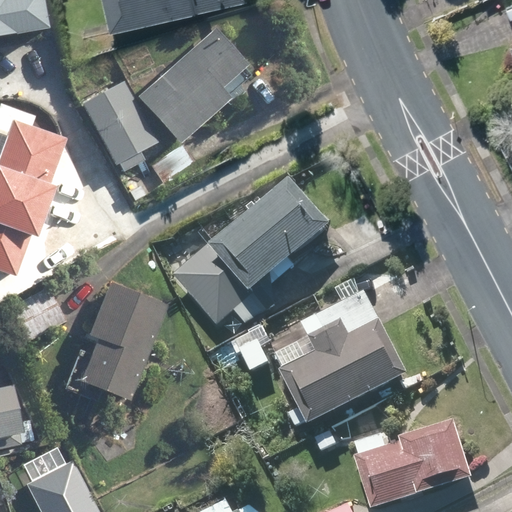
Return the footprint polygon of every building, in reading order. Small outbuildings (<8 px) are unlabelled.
[(0,0),(0,37),(51,29),(46,0),(0,0)] [(108,0),(115,28),(233,0),(108,0)] [(250,66),(215,28),(140,99),(182,144),(233,97),(226,89),(250,66)] [(121,81),(83,104),(119,165),(158,142),(121,81)] [(0,132),(8,136),(0,158),(0,270),(17,277),(32,235),(40,237),(58,187),(52,185),(68,139),(31,126),(35,117),(1,105),(0,107),(0,132)] [(179,144),(152,168),(166,185),(194,161),(179,144)] [(334,227),(291,180),(214,250),(211,246),(176,278),(223,329),(334,227)] [(111,284),(77,380),(134,400),(167,304),(111,284)] [(12,309),(30,343),(67,323),(49,289),(12,309)] [(275,357),(300,406),(287,412),(296,430),(309,423),(311,427),(410,376),(366,293),(309,323),(316,336),(275,357)] [(239,352),(245,350),(256,372),(271,364),(264,350),(274,345),(264,325),(260,327),(240,337),(234,340),(239,352)] [(0,451),(34,444),(29,420),(24,421),(17,386),(0,389),(0,451)] [(354,445),(356,451),(373,510),(475,480),(458,421),(400,438),(401,444),(386,448),(383,436),(354,445)] [(41,511),(99,511),(72,461),(27,485),(41,511)] [(258,511),(259,511),(258,511),(257,511),(256,511),(255,510),(254,510),(253,510),(252,510),(251,510),(250,510),(249,510),(248,510),(247,510),(246,510),(241,511),(231,511),(226,502),(207,511),(258,511)] [(352,511),(348,503),(331,511),(352,511)]
